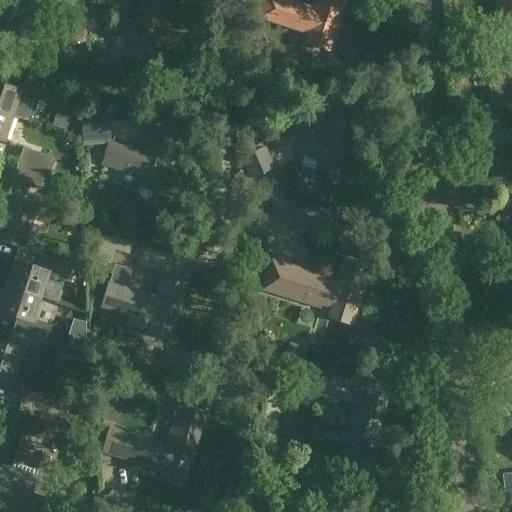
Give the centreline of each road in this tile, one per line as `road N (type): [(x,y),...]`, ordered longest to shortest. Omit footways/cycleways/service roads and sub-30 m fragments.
road 1 (residential): [(439,201),(426,0)]
road 2 (residential): [(457,379),(439,201)]
road 3 (residential): [(269,211),(439,201)]
road 4 (residential): [(466,511),(457,379)]
